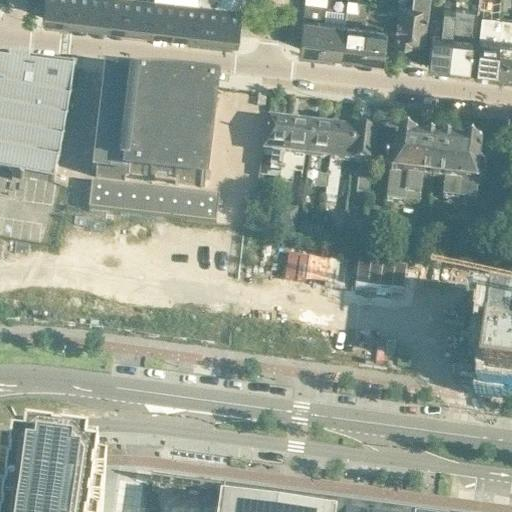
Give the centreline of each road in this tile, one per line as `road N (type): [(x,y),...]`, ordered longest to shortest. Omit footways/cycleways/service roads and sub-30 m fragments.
road 1 (tertiary): [(511,446),(85,376),(0,370)]
road 2 (tertiary): [(0,434),(155,428),(511,477)]
road 3 (residential): [(266,68),(13,38)]
road 4 (residential): [(511,96),(266,68)]
